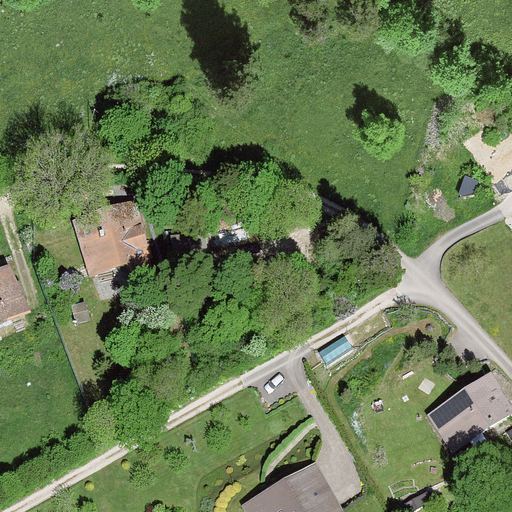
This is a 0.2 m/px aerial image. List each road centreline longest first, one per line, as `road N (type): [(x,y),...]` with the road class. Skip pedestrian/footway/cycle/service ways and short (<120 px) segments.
road 1 (residential): [(511,375),(415,275),(397,295),(10,511)]
road 2 (track): [(415,275),(312,191),(243,178),(123,175),(0,196)]
